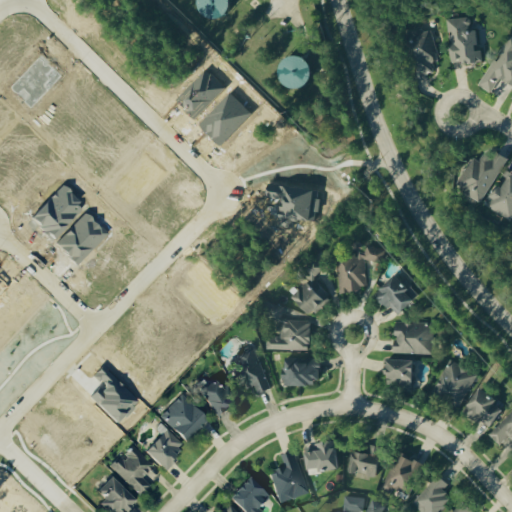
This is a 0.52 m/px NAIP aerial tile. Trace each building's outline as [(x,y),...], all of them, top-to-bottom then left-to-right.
[(198,0),(198,4),(200,9),(203,13),(207,16),(212,18),(218,18),(223,16),(227,12),(230,7),(231,2),(230,0),(198,0)] [(477,32),(470,32),(469,19),(447,21),(451,66),(480,63),(477,32)] [(436,33),(410,33),(410,77),(436,77),(436,33)] [(511,88),(511,39),(510,38),(479,88),(491,95),(500,81),(511,88)] [(290,55),(285,58),(281,63),(279,68),(279,74),(281,79),(283,83),(288,86),(293,88),(299,88),(304,86),(308,82),(311,77),(312,72),(311,66),(308,61),(304,57),(298,55),(290,55)] [(455,188),(482,204),(507,160),(496,154),(493,159),(485,154),(480,163),(472,158),(455,188)] [(511,219),(511,175),(509,173),(498,191),(494,189),(489,199),(495,202),(492,208),(511,219)] [(339,296),(367,292),(363,266),(385,263),(383,252),(334,259),(339,296)] [(311,318),(331,299),(312,280),(321,271),(313,263),(304,272),(311,280),(292,299),(311,318)] [(414,303),(406,294),(409,291),(397,277),(375,294),(395,318),(414,303)] [(310,352),(310,323),(280,323),(280,340),(266,340),(266,352),(310,352)] [(394,355),(432,357),(433,325),(395,324),(394,355)] [(272,390),(254,352),(228,364),(240,389),(247,386),(253,399),(272,390)] [(282,387),(318,389),(319,361),(284,359),(282,387)] [(432,395),(458,411),(480,375),(453,360),(432,395)] [(385,387),(412,388),(413,362),(386,361),(385,387)] [(235,406),(215,382),(198,396),(217,420),(235,406)] [(505,406),(479,390),(464,415),(490,431),(505,406)] [(207,422),(180,396),(159,418),(185,444),(207,422)] [(499,447),(510,437),(511,438),(511,413),(489,436),(499,447)] [(182,447),(165,431),(144,454),(165,473),(175,461),(172,458),(182,447)] [(303,449),(308,477),(340,471),(335,443),(303,449)] [(110,468),(142,499),(152,488),(141,478),(152,467),(130,446),(110,468)] [(353,453),(348,474),(376,480),(383,450),(373,448),(371,457),(353,453)] [(268,474),(276,499),(288,495),(290,500),(307,495),(294,453),(280,457),(284,469),(268,474)] [(392,490),(405,499),(425,470),(403,455),(380,488),(389,495),(392,490)] [(412,505),(419,511),(441,511),(452,501),(443,492),(448,487),(438,477),(412,505)] [(269,497),(248,478),(228,499),(241,511),(258,511),(256,510),(269,497)] [(98,492),(104,497),(98,505),(106,511),(123,511),(133,499),(108,479),(98,492)] [(342,511),(363,511),(364,499),(344,498),(342,511)] [(390,511),(391,511),(371,502),(366,511),(390,511)] [(471,511),(462,503),(453,511),(471,511)]
